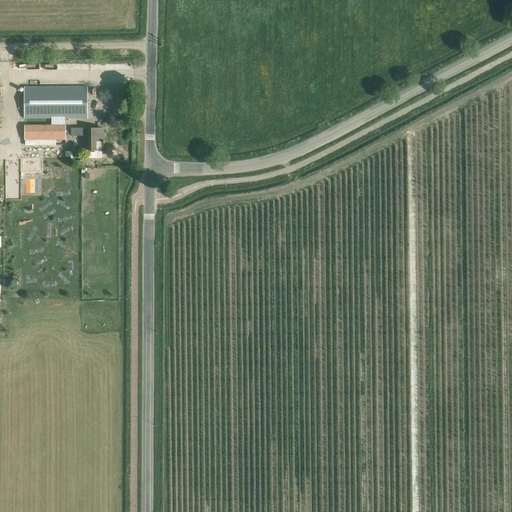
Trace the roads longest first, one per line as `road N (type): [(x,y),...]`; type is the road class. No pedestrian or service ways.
road 1 (unclassified): [(150,169),(277,157),(511,38)]
road 2 (unclassified): [(143,511),(150,169)]
road 3 (unclassified): [(0,47),(152,45)]
road 4 (unclassified): [(150,169),(152,45)]
